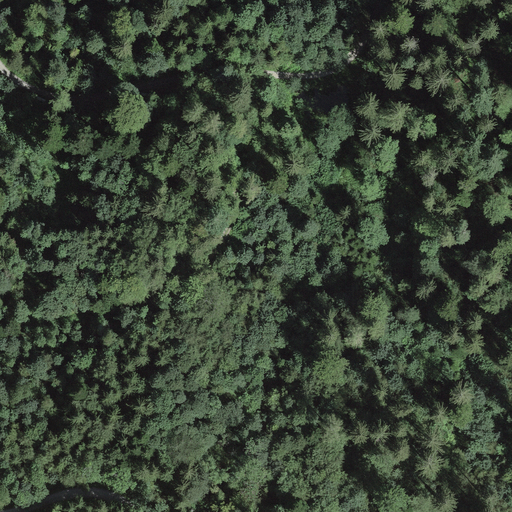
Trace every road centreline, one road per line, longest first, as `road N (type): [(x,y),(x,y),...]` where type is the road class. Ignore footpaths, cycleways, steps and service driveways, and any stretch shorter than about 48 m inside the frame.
road 1 (track): [(171,83),(179,107),(226,154),(236,185),(232,222),(205,262),(184,281),(112,310),(74,304),(0,268)]
road 2 (track): [(380,0),(355,50),(317,73),(216,71),(60,100),(0,70)]
road 3 (track): [(135,511),(99,493),(10,511)]
